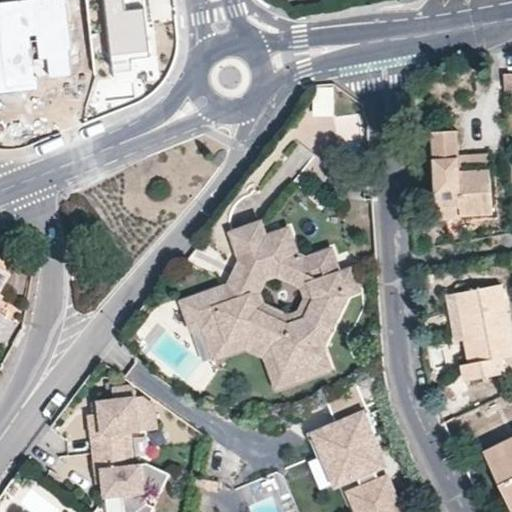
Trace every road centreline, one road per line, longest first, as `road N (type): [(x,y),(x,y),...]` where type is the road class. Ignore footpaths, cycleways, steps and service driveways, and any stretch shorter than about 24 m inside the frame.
road 1 (residential): [(382,40),(406,370),(467,511)]
road 2 (residential): [(40,177),(57,281),(36,389)]
road 3 (residential): [(146,272),(244,145),(240,104)]
road 4 (residential): [(36,389),(98,334),(146,272)]
road 5 (tertiary): [(382,40),(298,37),(248,51)]
road 6 (tertiary): [(259,85),(382,40)]
road 7 (tertiary): [(511,18),(382,40)]
road 8 (residential): [(146,272),(78,161)]
